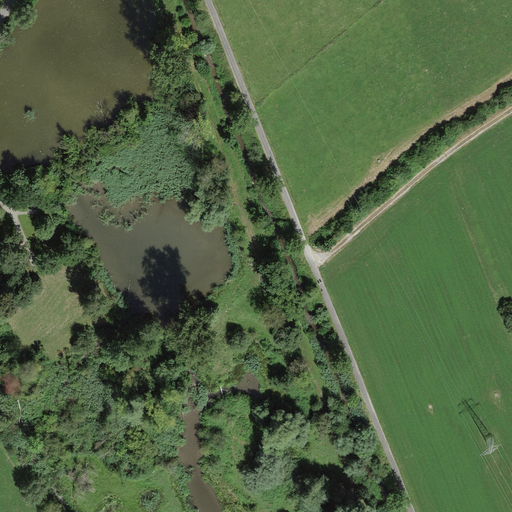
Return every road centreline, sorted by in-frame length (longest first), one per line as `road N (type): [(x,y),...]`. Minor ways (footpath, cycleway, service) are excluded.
road 1 (residential): [(207,0),(412,511)]
road 2 (track): [(511,109),(308,260)]
